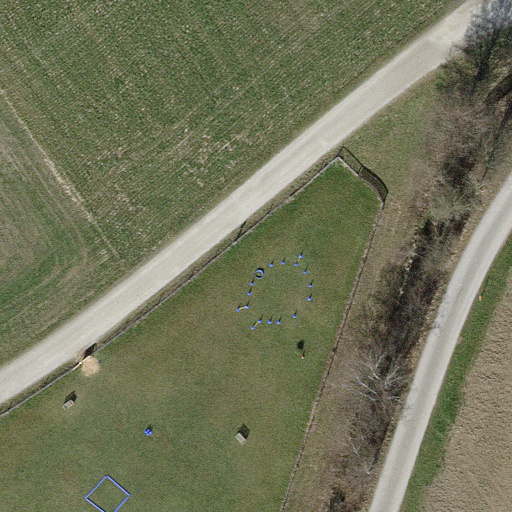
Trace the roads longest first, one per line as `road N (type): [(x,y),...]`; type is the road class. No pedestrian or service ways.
road 1 (track): [(504,0),(146,283),(0,387)]
road 2 (track): [(388,511),(456,306),(511,200)]
